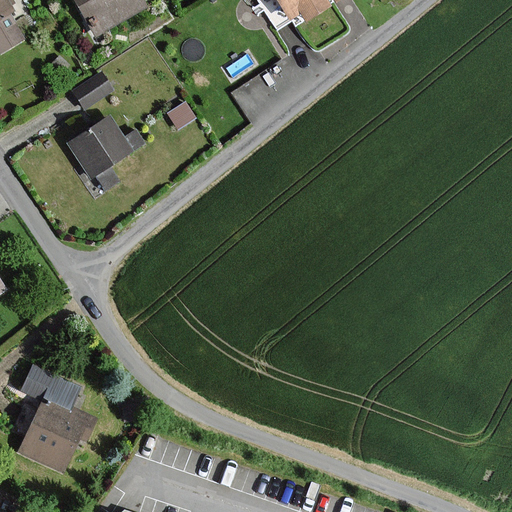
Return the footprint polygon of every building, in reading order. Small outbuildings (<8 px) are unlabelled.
[(5,0),(0,0),(0,49),(2,52),(21,40),(5,15),(12,10),(5,0)] [(69,0),(81,20),(92,14),(102,31),(144,7),(140,0),(69,0)] [(270,0),(286,22),(296,15),(303,25),(340,0),(270,0)] [(111,90),(101,74),(74,92),(84,107),(111,90)] [(108,118),(69,143),(90,177),(130,151),(108,118)] [(33,366),(24,387),(45,397),(19,452),(64,473),(81,436),(86,438),(95,420),(70,409),(80,388),(33,366)]
